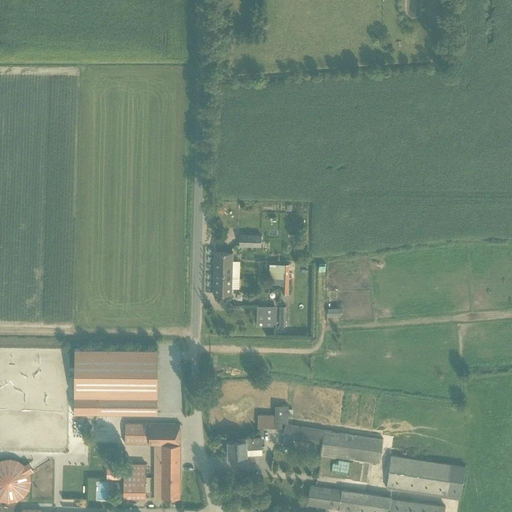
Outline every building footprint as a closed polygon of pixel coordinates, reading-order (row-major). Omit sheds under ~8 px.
[(260,246),(260,230),(239,230),(239,246),(260,246)] [(232,253),(226,253),(224,253),(224,252),(222,252),(215,252),(214,293),(231,293),(232,253)] [(292,265),(288,265),(269,264),(268,283),(291,285),(295,285),(296,263),(292,263),(292,265)] [(276,326),(276,306),(257,305),(256,325),(276,326)] [(340,307),(327,308),(328,316),(340,316),(340,307)] [(171,413),(172,346),(87,345),(87,375),(86,375),(86,412),(171,413)] [(395,436),(298,425),(301,405),(287,403),(286,415),(270,413),(269,426),(296,429),(294,444),(325,447),(326,443),(333,444),(331,456),(392,463),(395,436)] [(228,457),(263,454),(261,436),(226,439),(228,457)] [(161,496),(181,497),(182,445),(163,444),(161,496)] [(1,501),(43,500),(42,460),(31,460),(31,454),(4,455),(4,463),(0,463),(1,501)] [(398,487),(472,497),(476,465),(402,455),(398,487)] [(158,462),(135,463),(136,500),(159,500),(158,462)] [(118,464),(118,478),(134,478),(134,464),(118,464)] [(455,511),(457,500),(320,488),(319,506),(359,509),(359,511),(455,511)]
